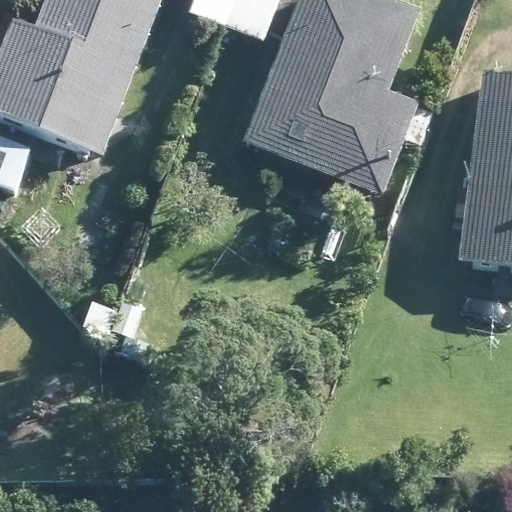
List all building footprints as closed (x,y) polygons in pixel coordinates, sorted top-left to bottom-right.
[(119,113),(162,0),(45,0),(33,33),(9,25),(0,49),(0,191),(13,197),(28,157),(35,135),(102,161),(103,155),(117,122),(119,113)] [(191,0),(186,15),(190,16),(181,43),(214,55),(223,30),(263,46),(280,0),(191,0)] [(297,168),(351,188),(382,200),(418,108),(388,96),(421,15),(382,0),(297,0),(241,146),(297,168)] [(495,271),(502,272),(511,273),(511,77),(481,74),(457,267),(495,271)] [(120,190),(106,184),(96,179),(93,185),(86,202),(111,213),(120,190)]
